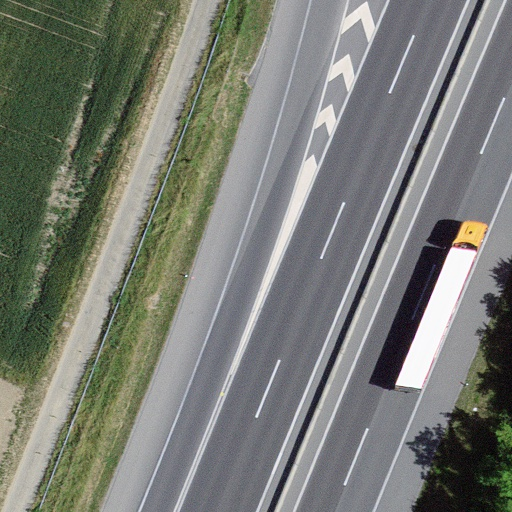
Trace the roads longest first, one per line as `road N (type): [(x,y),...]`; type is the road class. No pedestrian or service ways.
road 1 (motorway): [(429,0),(218,511)]
road 2 (track): [(16,511),(209,0)]
road 3 (motorway): [(329,0),(176,511)]
road 4 (motorway): [(334,511),(511,80)]
